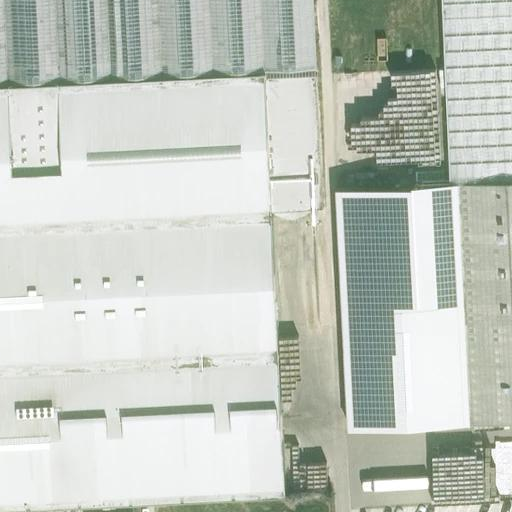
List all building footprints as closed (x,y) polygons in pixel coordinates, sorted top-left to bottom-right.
[(0,0),(0,82),(318,68),(314,0),(0,0)] [(511,0),(443,0),(452,179),(459,179),(511,176),(511,0)] [(0,82),(0,507),(287,494),(273,209),(324,207),(318,74),(318,68),(0,82)] [(511,176),(459,179),(462,240),(469,418),(511,416),(511,176)] [(469,418),(462,240),(459,179),(452,179),(387,182),(337,184),(350,424),(469,418)] [(471,445),(390,447),(392,502),(472,500),(471,445)]
